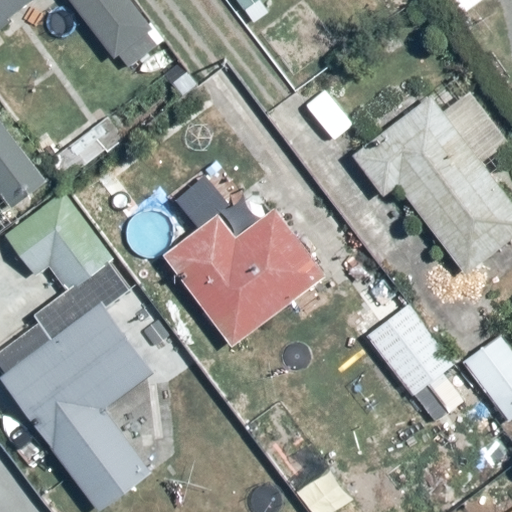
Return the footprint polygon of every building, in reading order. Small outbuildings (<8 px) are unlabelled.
[(0,0),(0,17),(23,0),(0,0)] [(163,39),(130,0),(67,0),(125,70),(163,39)] [(232,0),(241,12),(254,2),(256,0),(232,0)] [(476,0),(449,0),(459,13),(476,0)] [(473,90),(442,114),(427,94),(353,153),(380,188),(393,178),(465,269),(511,231),(511,202),(481,163),(511,139),(473,90)] [(48,182),(0,115),(0,185),(15,206),(48,182)] [(156,218),(174,241),(160,251),(229,343),(325,271),(274,203),(260,213),(251,201),(213,151),(158,193),(170,208),(156,218)] [(131,286),(62,190),(5,231),(35,274),(49,265),(69,294),(0,343),(0,374),(95,508),(146,471),(99,405),(149,370),(103,306),(131,286)] [(451,362),(407,302),(367,332),(412,391),(451,362)] [(511,416),(511,350),(500,333),(465,359),(509,419),(511,416)]
